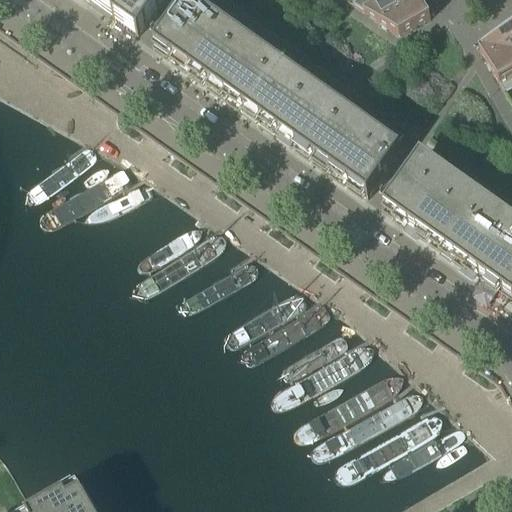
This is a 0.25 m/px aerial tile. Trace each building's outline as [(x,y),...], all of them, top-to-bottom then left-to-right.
[(81,0),(136,39),(157,53),(367,203),(386,216),(511,305),(511,200),(229,0),(81,0)] [(412,33),(392,0),(364,0),(352,7),(399,40),(412,33)] [(416,0),(392,0),(412,33),(430,22),(416,0)] [(511,31),(497,40),(511,65),(511,31)] [(511,91),(511,65),(497,40),(478,51),(503,96),(511,91)] [(0,175),(0,196),(54,165),(56,164),(57,163),(58,162),(59,161),(60,160),(61,159),(62,157),(63,156),(63,154),(63,153),(62,151),(62,150),(61,149),(59,148),(57,147),(56,147),(53,147),(51,147),(49,148),(47,149),(45,150),(0,175)] [(27,205),(34,205),(90,170),(95,164),(95,156),(87,154),(79,157),(26,191),(22,198),(27,205)] [(43,233),(53,233),(129,188),(129,181),(126,176),(120,174),(43,216),(38,222),(38,228),(43,233)] [(132,192),(73,225),(68,231),(72,239),(80,239),(140,207),(147,199),(148,192),(142,190),(132,192)] [(105,282),(110,292),(127,287),(200,242),(204,235),(205,228),(198,225),(189,226),(118,268),(105,282)] [(135,301),(144,303),(217,260),(224,252),(226,241),(215,241),(204,246),(137,286),(131,294),(135,301)] [(178,308),(183,317),(193,316),(254,282),(258,277),(259,270),(252,267),(245,267),(183,302),(178,308)] [(224,343),(229,351),(238,350),(302,315),(305,308),(304,302),(298,299),(291,299),(229,335),(224,343)] [(243,368),(251,369),(325,325),(327,318),(325,315),(322,312),(314,312),(244,354),(239,360),(243,368)] [(287,378),(292,380),(329,359),(330,353),(327,348),(322,347),(285,367),(284,373),(287,378)] [(353,353),(276,395),(269,402),(271,410),(276,415),(286,413),(363,371),(371,362),(373,353),(362,351),(353,353)] [(300,448),(309,447),(393,399),(400,391),(403,382),(393,380),(384,382),(301,429),(294,436),(294,445),(300,448)] [(395,406),(359,426),(357,432),(360,437),(366,439),(402,418),(404,412),(401,407),(395,406)] [(356,471),(357,475),(359,477),(362,478),(365,479),(368,478),(369,477),(439,437),(441,436),(442,435),(444,434),(445,433),(446,432),(446,431),(447,429),(448,428),(448,426),(448,425),(448,423),(447,422),(446,421),(444,420),(442,419),(441,419),(438,419),(436,419),(434,420),(432,421),(430,422),(360,462),(357,464),(356,467),(356,471)] [(374,490),(376,493),(378,495),(380,497),(383,497),(386,496),(388,496),(458,456),(459,455),(461,454),(462,453),(463,452),(464,450),(465,449),(466,448),(466,446),(466,445),(466,443),(466,441),(465,440),(464,439),(463,438),(461,437),(459,437),(457,437),(455,438),(453,438),(450,439),(449,440),(379,480),(376,483),(374,485),(374,490)] [(85,511),(78,498),(54,511),(85,511)]
